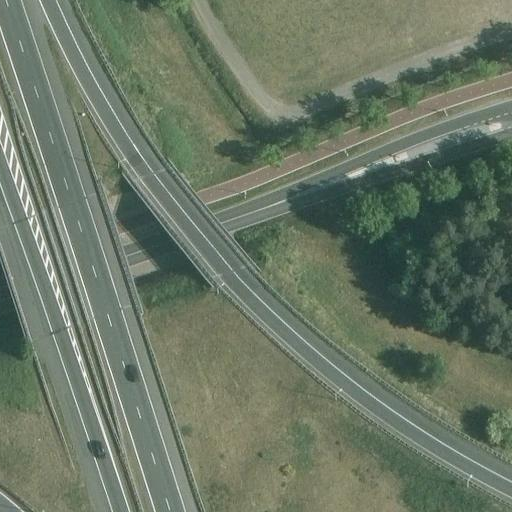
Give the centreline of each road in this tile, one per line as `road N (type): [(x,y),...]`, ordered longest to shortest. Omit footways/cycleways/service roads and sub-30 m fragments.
road 1 (motorway): [(511,489),(368,405),(225,275),(145,177),(73,59),(48,0)]
road 2 (motorway): [(170,511),(3,0)]
road 3 (secondary): [(0,303),(352,176)]
road 4 (motorway): [(0,158),(119,511)]
road 5 (secondary): [(511,107),(438,131),(352,176)]
road 6 (secondary): [(352,176),(511,134)]
